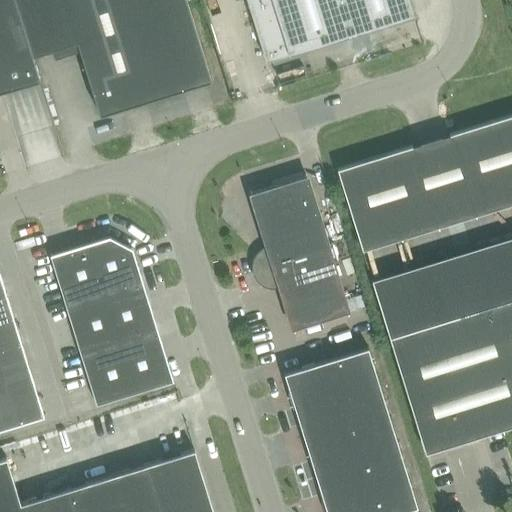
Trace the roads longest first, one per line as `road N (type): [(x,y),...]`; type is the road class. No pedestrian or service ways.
road 1 (unclassified): [(272,511),(163,160)]
road 2 (unclassified): [(163,160),(434,73),(463,31),(465,0)]
road 3 (unclassified): [(163,160),(0,211)]
